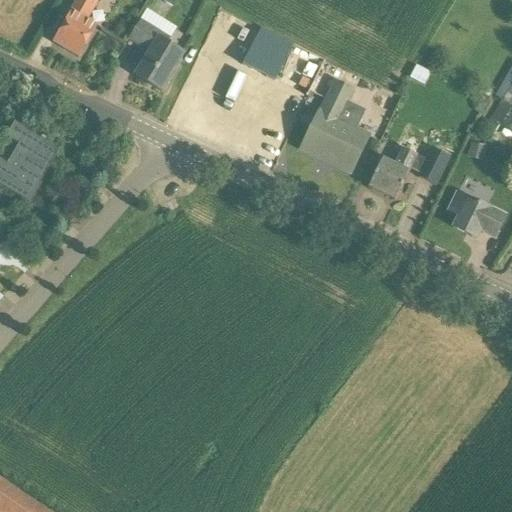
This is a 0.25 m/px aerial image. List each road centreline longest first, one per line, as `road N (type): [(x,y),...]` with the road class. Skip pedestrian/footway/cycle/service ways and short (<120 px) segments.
road 1 (tertiary): [(511,300),(170,145)]
road 2 (unclassified): [(0,333),(170,145)]
road 3 (tertiary): [(170,145),(0,68)]
